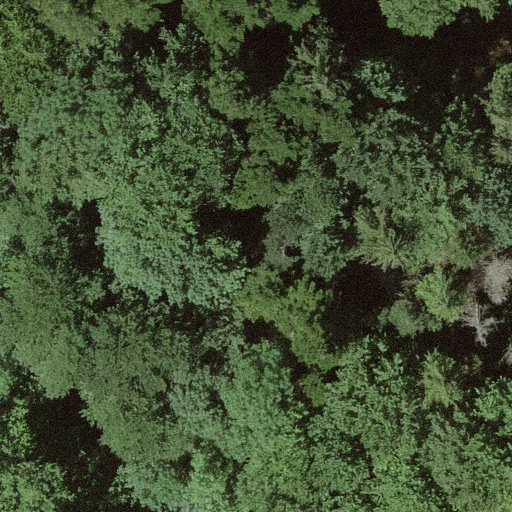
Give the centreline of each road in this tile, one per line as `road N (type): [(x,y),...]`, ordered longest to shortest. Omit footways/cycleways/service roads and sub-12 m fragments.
road 1 (track): [(0,245),(47,346),(148,420),(181,458),(199,511)]
road 2 (track): [(88,0),(42,44),(0,129)]
